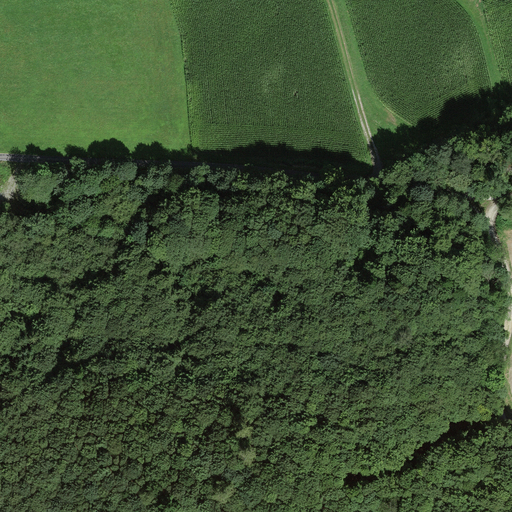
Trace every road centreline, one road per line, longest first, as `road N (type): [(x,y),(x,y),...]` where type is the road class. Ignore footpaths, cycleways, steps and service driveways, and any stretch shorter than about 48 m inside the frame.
road 1 (residential): [(511,196),(256,169),(0,157)]
road 2 (track): [(457,193),(488,227),(506,276),(509,316),(495,402),(511,437)]
road 3 (track): [(382,184),(329,0)]
